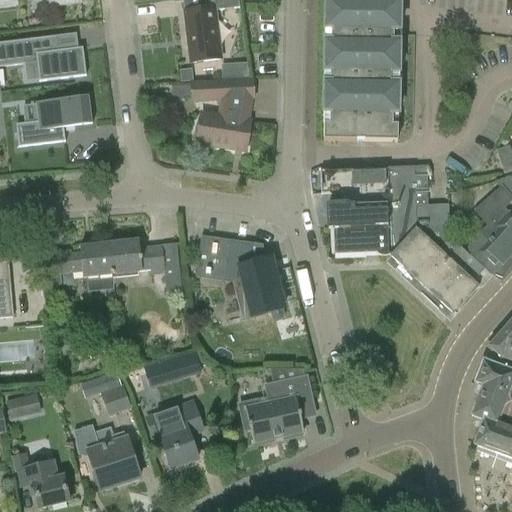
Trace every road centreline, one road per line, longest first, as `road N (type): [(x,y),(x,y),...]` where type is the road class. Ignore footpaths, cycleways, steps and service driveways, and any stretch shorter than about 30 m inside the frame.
road 1 (residential): [(293,214),(357,445)]
road 2 (residential): [(293,214),(294,0)]
road 3 (residential): [(140,195),(117,0)]
road 4 (residential): [(212,511),(357,445)]
road 5 (tertiary): [(440,426),(452,368),(511,293)]
road 6 (residential): [(140,195),(293,214)]
road 7 (residential): [(0,209),(140,195)]
